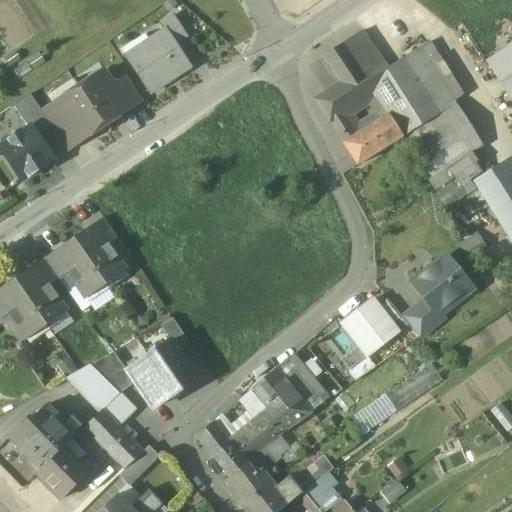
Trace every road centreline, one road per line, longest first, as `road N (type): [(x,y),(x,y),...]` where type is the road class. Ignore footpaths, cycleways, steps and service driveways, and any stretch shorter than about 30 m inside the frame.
road 1 (residential): [(223,511),(183,458),(181,428),(328,307),(353,283),(360,258),(356,226),(291,101),(276,52)]
road 2 (residential): [(276,52),(0,235)]
